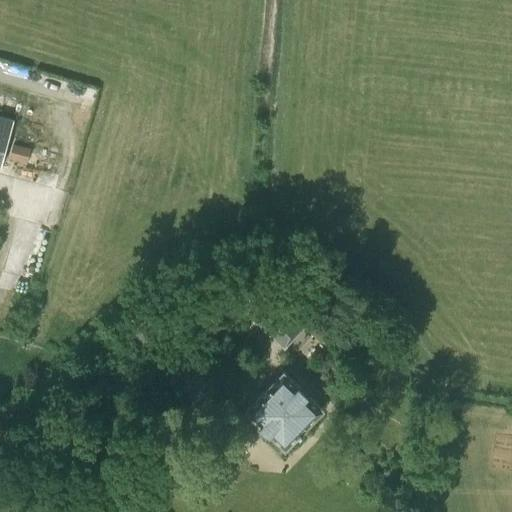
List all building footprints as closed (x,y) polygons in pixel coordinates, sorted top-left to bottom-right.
[(0,166),(13,119),(0,115),(0,166)] [(9,158),(27,162),(31,148),(13,143),(9,158)] [(256,318),(284,346),(303,327),(275,299),(256,318)] [(137,345),(158,331),(144,309),(123,323),(137,345)] [(322,409),(283,371),(246,409),(285,447),(322,409)]
